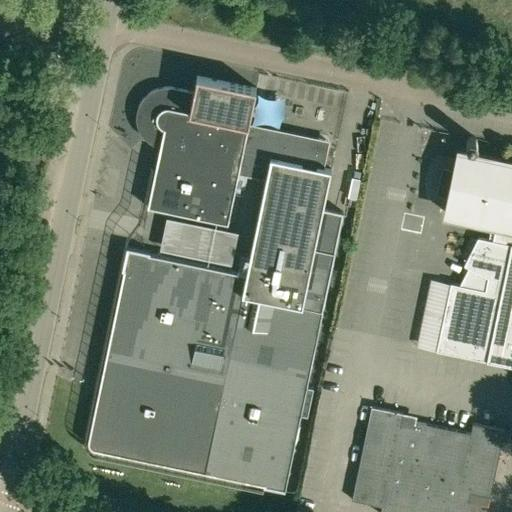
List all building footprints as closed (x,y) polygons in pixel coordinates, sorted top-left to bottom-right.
[(193,90),(174,86),(164,86),(155,88),(147,94),(141,101),(137,110),(137,119),(139,129),(144,137),(151,143),(160,147),(148,206),(228,222),(239,171),(249,124),(256,87),(197,75),(193,90)] [(313,386),(307,385),(343,211),(323,207),(331,168),(322,167),(328,140),(249,124),(239,171),(266,177),(246,273),(150,253),(150,251),(127,246),(122,269),(124,269),(97,395),(88,439),(89,445),(94,448),(264,484),(263,485),(285,490),(301,413),(307,414),(313,386)] [(476,137),(470,136),(466,140),(467,147),(473,148),(477,143),(476,137)] [(511,161),(459,150),(446,213),(496,223),(493,240),(478,237),(464,264),(476,271),(473,287),(450,282),(436,350),(511,365),(511,161)] [(226,260),(229,250),(214,247),(212,257),(226,260)] [(478,511),(481,503),(488,505),(504,429),(472,422),(470,432),(416,421),(414,426),(401,423),(403,412),(371,405),(352,499),(382,505),(380,511),(478,511)]
